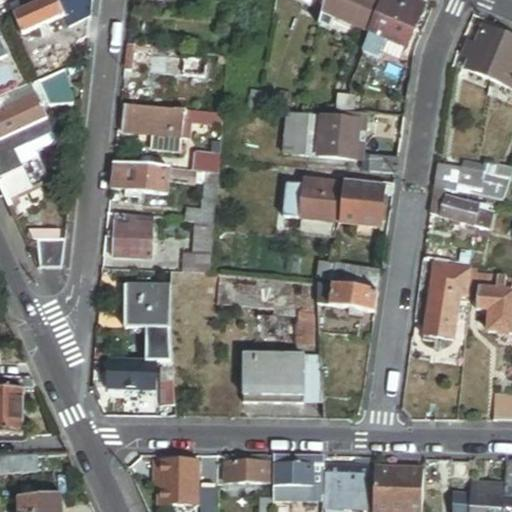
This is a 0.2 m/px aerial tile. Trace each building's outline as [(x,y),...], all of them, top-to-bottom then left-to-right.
[(57,0),(55,0),(15,19),(23,37),(64,18),(65,17),(57,0)] [(91,18),(93,0),(54,0),(55,0),(57,0),(65,17),(64,18),(69,29),(91,18)] [(342,0),(322,0),(316,15),(314,25),(330,32),(334,21),(342,0)] [(382,0),(342,0),(334,21),(369,35),(382,0)] [(404,0),(402,6),(388,0),(382,0),(369,35),(406,50),(424,7),(408,0),(404,0)] [(23,37),(12,42),(30,84),(76,61),(76,60),(75,58),(75,55),(76,53),(77,50),(79,48),(81,46),(89,40),(91,18),(69,29),(44,41),(25,40),(23,37)] [(0,68),(14,62),(0,32),(0,68)] [(490,86),(508,44),(485,34),(477,53),(475,51),(469,64),(471,66),(467,76),(490,86)] [(511,45),(508,44),(490,86),(511,95),(511,45)] [(84,73),(85,62),(32,87),(0,101),(0,184),(8,204),(42,188),(44,192),(58,185),(51,173),(47,174),(38,155),(60,145),(49,120),(75,107),(63,83),(84,73)] [(16,67),(0,74),(0,95),(24,84),(16,67)] [(272,96),(257,95),(256,111),(271,112),(272,96)] [(338,115),(354,117),(355,101),(339,100),(338,115)] [(228,118),(176,112),(176,113),(126,108),(123,134),(156,137),(178,139),(195,141),(197,126),(227,129),(228,118)] [(368,120),(347,118),(347,125),(361,126),(360,135),(367,136),(368,120)] [(284,158),(319,162),(322,123),(288,119),(284,158)] [(361,126),(347,125),(322,123),(319,162),(357,165),(360,135),(361,126)] [(178,139),(156,137),(154,152),(177,155),(178,139)] [(224,158),(198,155),(195,174),(211,176),(222,177),(222,173),(224,158)] [(399,177),(401,161),(373,160),(372,175),(399,177)] [(124,167),(115,166),(112,193),(121,194),(124,167)] [(166,172),(124,167),(121,194),(141,196),(149,197),(157,198),(163,198),(164,184),(166,172)] [(482,180),(474,178),(469,202),(503,210),(511,186),(511,173),(484,169),(482,180)] [(198,175),(166,172),(164,184),(169,185),(197,187),(198,175)] [(474,178),(440,172),(437,195),(469,202),(474,178)] [(216,227),(222,177),(211,176),(207,208),(189,206),(187,224),(194,225),(216,227)] [(396,201),(397,187),(371,185),(371,192),(347,190),(343,229),(381,232),(384,200),(396,201)] [(343,229),(347,190),(306,187),(306,192),(305,199),(303,226),(343,229)] [(306,192),(288,190),(285,223),(289,224),(291,198),(305,199),(306,192)] [(337,249),(343,229),(303,226),(305,199),(291,198),(289,224),(287,245),(337,249)] [(451,201),(436,198),(432,222),(484,234),(488,215),(489,212),(475,209),(474,214),(450,208),(451,201)] [(499,217),(488,215),(484,234),(495,236),(499,217)] [(153,227),(154,221),(116,217),(115,227),(153,227)] [(211,278),(216,227),(194,225),(191,253),(180,252),(180,277),(211,278)] [(153,227),(115,227),(114,261),(153,262),(153,227)] [(63,272),(66,242),(39,243),(40,270),(47,270),(48,272),(63,272)] [(471,258),(429,248),(427,260),(469,269),(471,258)] [(336,267),(321,265),(318,282),(334,285),(336,268),(336,267)] [(471,291),(473,272),(435,267),(431,292),(460,296),(470,297),(471,291)] [(336,268),(334,285),(381,294),(384,275),(336,268)] [(477,277),(478,272),(473,270),(473,272),(471,291),(479,291),(497,292),(498,280),(498,278),(477,277)] [(315,317),(318,288),(220,279),(221,315),(259,318),(300,321),(300,316),(315,317)] [(511,293),(511,280),(498,280),(497,292),(511,293)] [(332,310),(335,290),(321,288),(321,308),(332,310)] [(381,296),(335,290),(332,310),(378,317),(381,296)] [(511,315),(511,293),(497,292),(479,291),(478,313),(491,314),(511,315)] [(460,296),(431,292),(425,337),(454,340),(460,296)] [(173,294),(127,294),(127,340),(172,340),(173,294)] [(489,336),(511,338),(511,315),(491,314),(489,336)] [(316,317),(315,317),(300,316),(300,321),(298,341),(297,348),(314,350),(316,317)] [(300,321),(259,318),(257,338),(298,341),(300,321)] [(243,405),(304,404),(303,357),(243,358),(243,405)] [(325,404),(324,357),(303,357),(304,404),(325,404)] [(150,396),(151,367),(110,367),(110,395),(150,396)] [(39,392),(34,381),(0,380),(0,392),(22,392),(39,392)] [(173,409),(173,384),(157,383),(157,409),(173,409)] [(0,439),(22,440),(22,392),(0,392),(0,439)] [(511,397),(496,397),(495,423),(511,422),(511,397)] [(327,460),(276,459),(275,506),(325,507),(326,470),(327,460)] [(39,460),(0,461),(0,476),(40,474),(39,460)] [(326,470),(325,507),(325,511),(374,511),(376,472),(376,461),(357,460),(357,471),(326,470)] [(507,491),(473,488),(472,499),(471,511),(511,511),(511,462),(509,462),(507,491)] [(203,466),(157,464),(157,480),(162,481),(161,492),(161,509),(201,511),(203,466)] [(272,466),(227,466),(227,486),(271,486),(272,466)] [(376,472),(374,511),(424,511),(426,474),(376,472)] [(203,491),(202,511),(216,511),(217,491),(203,491)] [(62,511),(61,497),(20,501),(20,511),(62,511)] [(471,511),(472,499),(455,498),(454,511),(471,511)] [(261,511),(272,511),(273,501),(262,501),(261,511)]
